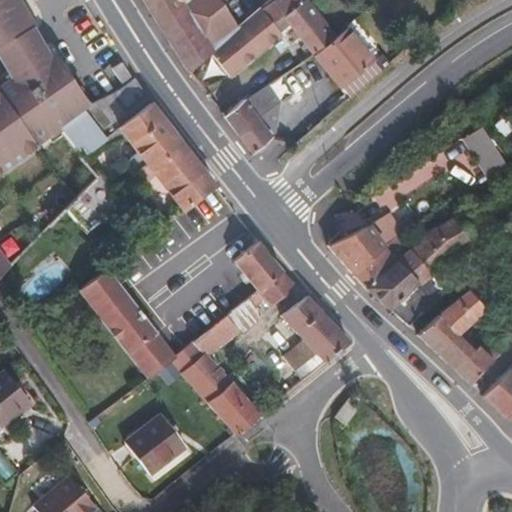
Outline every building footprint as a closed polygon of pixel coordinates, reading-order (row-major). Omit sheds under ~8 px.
[(0,0),(0,27),(25,10),(19,0),(0,0)] [(145,0),(185,66),(209,47),(210,46),(181,0),(145,0)] [(233,28),(215,0),(181,0),(210,46),(233,28)] [(317,14),(306,0),(264,0),(264,1),(265,3),(233,28),(210,46),(209,47),(227,72),(281,31),(280,28),(287,23),(307,50),(326,36),(314,18),(317,14)] [(0,39),(30,22),(31,21),(25,10),(0,27),(0,39)] [(0,65),(3,71),(40,46),(30,22),(0,39),(0,65)] [(372,69),(339,25),(326,36),(358,80),(372,69)] [(358,80),(326,36),(307,50),(340,95),(358,80)] [(0,267),(5,262),(0,254),(0,166),(57,127),(53,122),(36,99),(49,89),(36,69),(52,57),(43,44),(40,46),(3,71),(4,74),(0,77),(0,267)] [(113,56),(103,61),(113,77),(122,72),(113,56)] [(82,102),(52,57),(36,69),(49,89),(36,99),(53,122),(77,105),(82,102)] [(114,124),(144,98),(126,71),(82,102),(77,105),(100,136),(114,124)] [(267,134),(251,113),(268,100),(268,94),(261,84),(220,111),(248,149),(267,134)] [(176,140),(144,98),(114,124),(141,160),(145,165),(176,140)] [(267,134),(268,100),(251,113),(267,134)] [(100,136),(77,105),(53,122),(57,127),(78,155),(100,136)] [(487,178),(507,164),(480,124),(459,139),(487,178)] [(209,182),(176,140),(145,165),(141,160),(126,171),(135,183),(150,172),(176,207),(209,182)] [(500,193),(511,186),(511,182),(510,178),(495,186),(500,193)] [(108,209),(98,197),(86,182),(79,190),(99,216),(108,209)] [(99,216),(79,190),(60,208),(79,231),(99,216)] [(115,204),(105,191),(98,197),(108,209),(115,204)] [(420,210),(411,196),(403,200),(416,214),(420,210)] [(425,266),(457,239),(469,231),(456,207),(430,222),(403,245),(425,266)] [(366,256),(385,239),(396,230),(381,211),(322,241),(348,272),(366,256)] [(146,249),(161,237),(152,225),(137,236),(146,249)] [(276,265),(253,236),(228,256),(250,286),(276,265)] [(440,284),(425,266),(403,245),(376,267),(366,256),(348,272),(402,321),(425,297),(440,284)] [(165,353),(99,265),(71,286),(138,374),(162,355),(165,353)] [(201,351),(250,310),(249,307),(250,300),(257,294),(262,300),(288,279),(276,265),(250,286),(165,353),(162,355),(227,430),(252,410),(201,351)] [(475,301),(490,286),(475,270),(460,284),(475,301)] [(449,325),(475,301),(460,284),(410,329),(464,378),(490,349),(484,345),(481,348),(471,339),(467,342),(449,325)] [(341,338),(299,291),(274,312),(310,351),(317,358),(341,338)] [(511,348),(475,388),(502,412),(511,401),(511,348)] [(306,366),(317,358),(310,351),(300,359),(306,366)] [(300,371),(306,366),(300,359),(294,364),(300,371)] [(0,414),(24,396),(0,366),(0,414)] [(154,408),(117,434),(139,466),(177,438),(154,408)] [(64,470),(28,501),(37,511),(81,511),(92,503),(64,470)]
